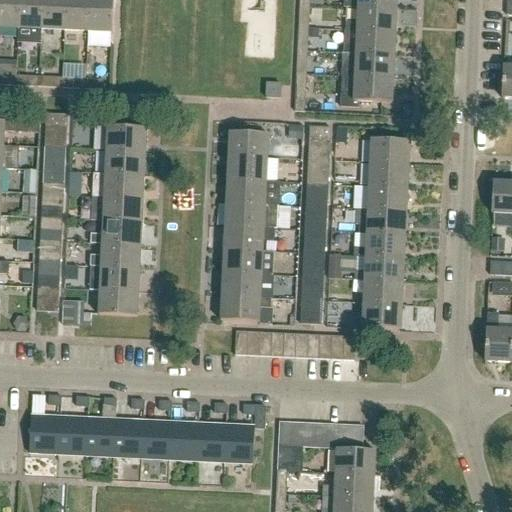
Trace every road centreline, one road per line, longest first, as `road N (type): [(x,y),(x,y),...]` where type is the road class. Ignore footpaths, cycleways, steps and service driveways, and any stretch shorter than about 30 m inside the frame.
road 1 (residential): [(454,397),(0,378)]
road 2 (unclassified): [(454,397),(472,0)]
road 3 (unclassified): [(489,511),(454,397)]
